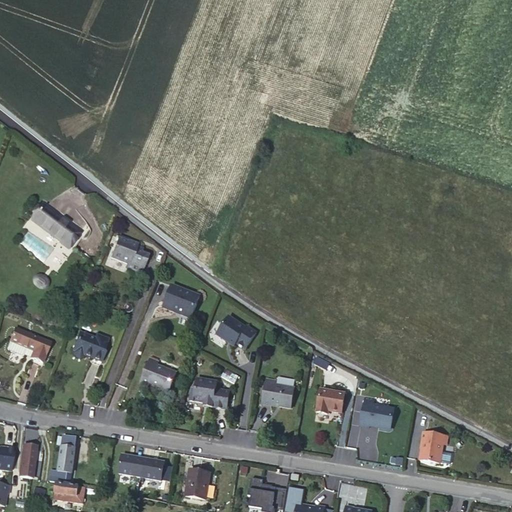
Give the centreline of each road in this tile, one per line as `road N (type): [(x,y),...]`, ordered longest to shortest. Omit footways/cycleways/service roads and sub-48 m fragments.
road 1 (residential): [(511,498),(0,407)]
road 2 (residential): [(98,190),(285,328),(511,451)]
road 3 (residential): [(0,112),(98,190)]
